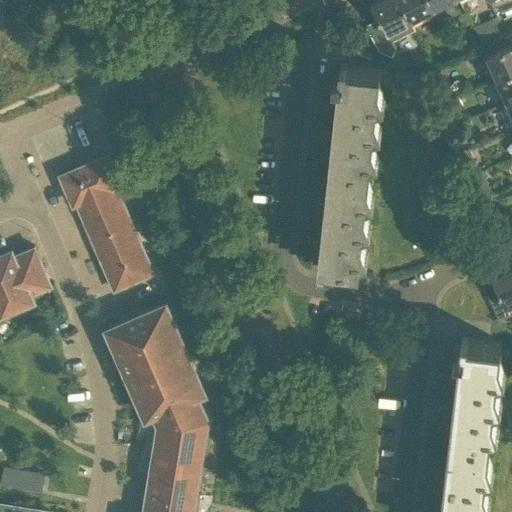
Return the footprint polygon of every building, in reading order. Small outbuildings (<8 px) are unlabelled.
[(410,19),(400,0),(374,0),(371,2),(379,17),(365,24),(379,50),(392,55),(395,47),(392,40),(415,28),(413,23),(410,19)] [(400,0),(410,19),(423,12),(425,16),(435,10),(433,7),(430,0),(400,0)] [(497,76),(511,69),(511,41),(483,54),(488,66),(492,64),(497,76)] [(381,67),(347,63),(347,60),(341,60),(340,67),(333,66),(332,76),(340,77),(320,261),(359,265),(360,256),(369,253),(362,234),(363,227),(372,225),(366,205),(366,199),(375,196),(369,176),(371,158),(380,155),(373,136),(374,129),(383,126),(376,107),(377,101),(386,98),(379,78),(381,67)] [(511,97),(511,69),(497,76),(497,77),(493,78),(498,89),(502,88),(507,100),(511,97)] [(77,201),(115,288),(153,271),(116,185),(120,183),(107,153),(60,173),(73,203),(77,201)] [(474,161),(465,165),(469,174),(478,170),(474,161)] [(472,184),(485,178),(481,170),(469,175),(472,184)] [(0,309),(1,312),(35,298),(32,291),(51,282),(35,244),(15,253),(12,246),(0,251),(0,309)] [(500,293),(489,298),(497,318),(509,313),(506,305),(511,302),(511,265),(492,275),(500,293)] [(191,511),(207,417),(197,393),(205,389),(166,300),(108,325),(146,415),(154,411),(159,423),(145,511),(191,511)] [(489,452),(490,447),(491,432),(500,430),(494,411),(495,403),(503,401),(497,382),(498,375),(506,372),(500,353),(502,341),(468,337),(468,334),(462,334),(461,341),(455,340),(454,350),(461,351),(441,511),(483,511),(482,509),(483,502),(492,499),(486,481),(487,473),(495,470),(489,452)] [(4,462),(1,484),(42,490),(45,469),(4,462)] [(50,511),(50,510),(0,501),(0,511),(50,511)]
